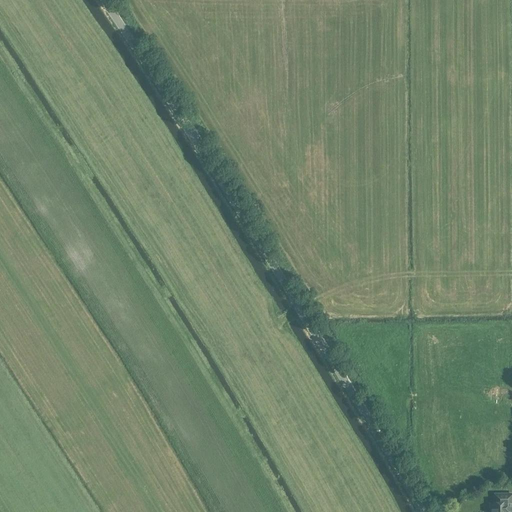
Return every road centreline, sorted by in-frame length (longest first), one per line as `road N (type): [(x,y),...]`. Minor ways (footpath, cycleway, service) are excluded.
road 1 (unclassified): [(421,511),(370,418),(98,0)]
road 2 (track): [(301,311),(355,283),(395,275),(511,273)]
